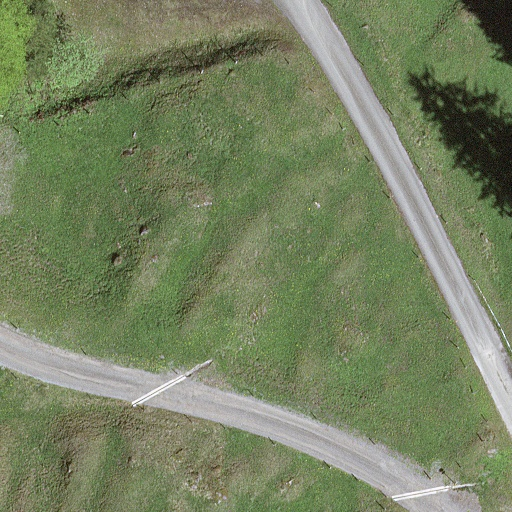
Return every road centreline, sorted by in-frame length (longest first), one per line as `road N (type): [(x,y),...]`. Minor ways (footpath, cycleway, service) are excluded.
road 1 (track): [(0,352),(57,377),(260,418),(361,465),(435,511)]
road 2 (tertiary): [(299,0),(511,400)]
